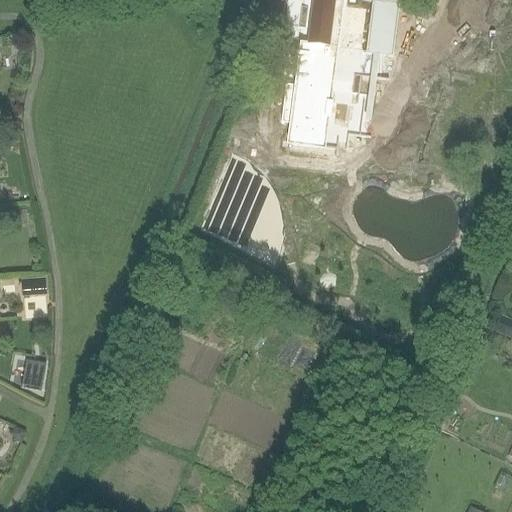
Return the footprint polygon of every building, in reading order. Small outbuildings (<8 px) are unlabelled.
[(312,0),(307,46),(330,49),(336,0),(337,0),(360,2),(360,0),(312,0)] [(386,7),(368,4),(364,42),(382,45),(386,7)] [(15,228),(28,226),(27,212),(14,214),(15,228)] [(23,299),(47,297),(46,279),(22,281),(23,299)] [(511,339),(511,321),(502,317),(495,332),(511,339)] [(26,362),(22,390),(42,393),(46,365),(26,362)]
